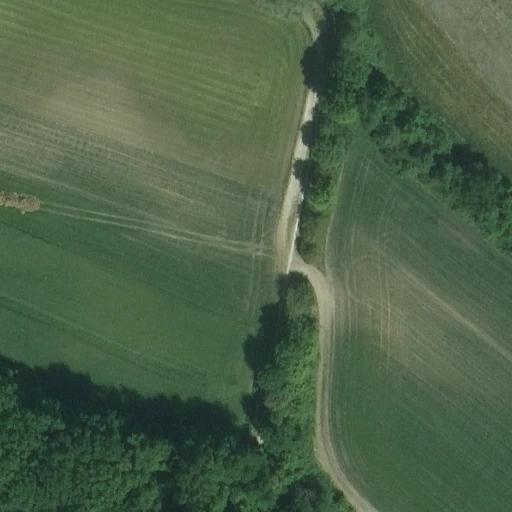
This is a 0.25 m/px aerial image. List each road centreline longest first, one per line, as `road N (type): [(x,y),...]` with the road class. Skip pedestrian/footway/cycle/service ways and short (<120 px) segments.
road 1 (track): [(284,0),(309,12),(319,35),(281,241),(289,262)]
road 2 (track): [(289,262),(313,280),(319,298),(315,447),(323,469),(362,511)]
